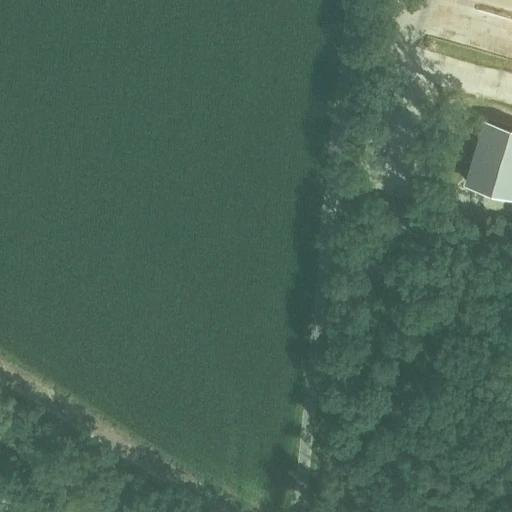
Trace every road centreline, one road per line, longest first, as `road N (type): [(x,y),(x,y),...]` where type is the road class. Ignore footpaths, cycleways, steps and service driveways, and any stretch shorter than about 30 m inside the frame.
road 1 (unclassified): [(296,511),(345,0)]
road 2 (track): [(225,511),(0,371)]
